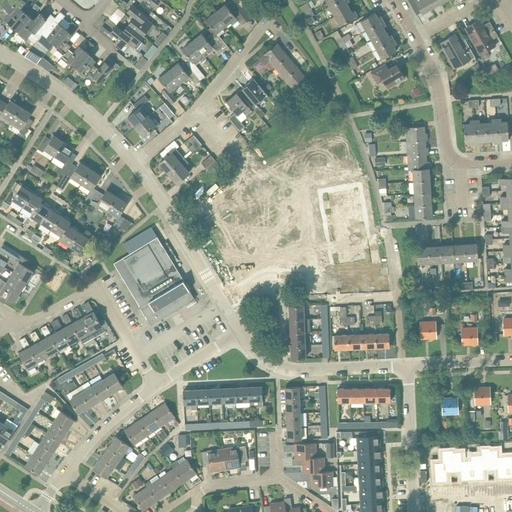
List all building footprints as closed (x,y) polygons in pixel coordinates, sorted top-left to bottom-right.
[(8,0),(0,9),(7,15),(9,13),(14,17),(20,9),(21,9),(26,2),(23,0),(15,0),(13,4),(8,0)] [(142,0),(140,3),(152,12),(161,0),(142,0)] [(311,0),(300,7),(304,14),(307,19),(312,17),(315,15),(312,10),(311,10),(310,9),(314,6),(311,0)] [(341,0),(329,7),(335,16),(349,8),(347,4),(349,2),(348,0),(341,0)] [(408,0),(417,15),(421,13),(422,14),(432,9),(426,0),(408,0)] [(426,0),(432,9),(441,3),(439,0),(426,0)] [(127,12),(134,17),(142,23),(146,19),(152,12),(140,3),(137,8),(133,4),(127,12)] [(225,5),(215,13),(225,27),(230,23),(232,25),(238,21),(242,26),(247,22),(238,11),(233,14),(225,5)] [(349,8),(335,16),(340,26),(357,16),(354,11),(352,12),(349,8)] [(11,26),(15,29),(27,14),(21,9),(20,9),(14,17),(9,13),(7,15),(2,22),(9,28),(11,26)] [(53,44),(65,29),(59,23),(65,16),(60,12),(40,37),(47,43),(49,40),(53,44)] [(47,19),(40,13),(34,20),(28,28),(32,32),(31,34),(38,40),(55,18),(51,14),(47,19)] [(212,33),(209,35),(223,52),(228,48),(219,36),(224,32),(222,29),(225,27),(215,13),(206,20),(212,27),(209,30),(212,33)] [(361,21),(366,31),(383,21),(380,16),(378,17),(375,13),(361,21)] [(25,41),(31,34),(32,32),(28,28),(34,20),(27,14),(15,29),(20,33),(18,35),(25,41)] [(134,17),(129,24),(144,36),(147,31),(150,33),(155,26),(146,19),(142,23),(134,17)] [(466,28),(471,37),(480,54),(481,53),(480,52),(489,46),(488,44),(487,43),(498,37),(490,22),(483,25),(480,20),(466,28)] [(366,31),(371,40),(386,32),(383,28),(386,26),(383,21),(366,31)] [(335,32),(340,29),(337,22),(331,24),(335,32)] [(129,24),(123,31),(131,37),(127,42),(130,44),(137,50),(142,42),(140,41),(144,36),(129,24)] [(123,31),(116,25),(110,33),(118,39),(114,43),(124,51),(130,44),(127,42),(131,37),(123,31)] [(346,25),(341,29),(345,34),(350,30),(346,25)] [(56,50),(63,56),(69,50),(71,47),(67,43),(73,35),(65,29),(53,44),(58,48),(56,50)] [(323,36),(320,30),(315,33),(318,39),(323,36)] [(371,40),(377,50),(394,40),(391,35),(388,36),(386,32),(371,40)] [(202,34),(191,42),(205,60),(206,59),(205,58),(209,55),(209,54),(214,50),(219,55),(223,52),(209,35),(205,38),(202,34)] [(440,43),(448,57),(454,69),(475,58),(464,38),(459,40),(455,34),(440,43)] [(336,41),(339,46),(344,43),(341,38),(336,41)] [(339,46),(342,51),(345,55),(350,53),(347,48),(353,45),(350,40),(345,43),(344,43),(339,46)] [(377,50),(382,59),(397,51),(394,47),(397,45),(394,40),(377,50)] [(186,54),(181,57),(190,69),(195,65),(201,61),(202,63),(205,60),(191,42),(182,49),(186,54)] [(153,44),(149,49),(154,52),(158,48),(157,48),(154,45),(153,44)] [(270,61),(275,68),(288,57),(277,44),(260,59),(265,65),(270,61)] [(70,63),(74,66),(86,51),(79,45),(73,53),(69,50),(63,56),(61,59),(68,65),(70,63)] [(84,78),(87,75),(92,68),(87,65),(93,57),(86,51),(74,66),(79,70),(77,72),(84,78)] [(142,56),(135,65),(140,70),(148,60),(142,56)] [(348,61),(353,70),(356,68),(358,67),(355,62),(358,60),(356,56),(348,61)] [(275,68),(285,80),(298,69),(288,57),(275,68)] [(92,68),(87,75),(93,81),(95,79),(100,82),(112,67),(105,62),(99,69),(94,65),(92,68)] [(178,63),(167,72),(178,85),(183,81),(185,84),(191,79),(195,85),(199,81),(190,70),(186,73),(178,63)] [(195,65),(190,70),(199,81),(205,77),(195,65)] [(378,84),(384,80),(388,88),(405,79),(397,65),(388,70),(385,65),(371,73),(378,84)] [(353,70),(350,71),(349,72),(353,80),(360,76),(356,68),(353,70)] [(298,69),(285,80),(294,93),(301,88),(309,81),(298,69)] [(178,85),(167,72),(159,79),(167,88),(162,92),(172,103),(176,100),(172,94),(177,90),(175,88),(178,85)] [(254,110),(259,116),(261,118),(265,115),(257,105),(268,96),(269,97),(260,87),(254,79),(243,89),(255,104),(252,107),(254,110)] [(268,83),(263,88),(267,92),(272,88),(268,83)] [(268,94),(272,99),(279,93),(276,89),(268,94)] [(247,106),(249,105),(243,97),(241,99),(237,93),(227,102),(238,115),(242,111),(247,116),(252,112),(247,106)] [(128,118),(135,127),(148,116),(145,112),(147,110),(143,105),(149,101),(145,96),(133,105),(137,110),(128,118)] [(0,116),(1,115),(11,122),(20,107),(10,100),(7,105),(2,101),(0,104),(0,116)] [(160,107),(163,111),(169,119),(174,115),(164,103),(160,107)] [(21,129),(20,131),(25,134),(34,122),(28,118),(31,114),(20,107),(11,122),(21,129)] [(245,127),(234,114),(229,118),(240,131),(245,127)] [(148,116),(135,127),(143,137),(159,124),(154,118),(151,120),(148,116)] [(486,123),(487,142),(494,141),(494,144),(498,144),(496,119),(491,119),(491,122),(486,123)] [(496,119),(498,144),(502,144),(502,141),(509,140),(508,130),(507,121),(501,122),(501,119),(496,119)] [(475,121),(476,145),(480,145),(480,142),(487,142),(486,123),(480,123),(480,120),(475,121)] [(472,145),(476,145),(475,121),(470,121),(470,124),(464,124),(465,143),(472,143),(472,145)] [(288,149),(284,151),(291,168),(296,166),(299,173),(309,169),(307,164),(324,157),(326,162),(336,157),(333,150),(338,148),(331,131),(326,133),(323,126),(312,130),(314,135),(298,142),(296,137),(285,142),(288,149)] [(407,140),(427,139),(427,136),(425,136),(424,126),(406,128),(406,135),(407,140)] [(55,157),(64,142),(54,135),(51,140),(46,137),(38,149),(42,152),(44,150),(55,157)] [(160,163),(168,173),(185,159),(192,153),(202,145),(194,135),(189,139),(193,144),(188,148),(190,151),(183,157),(177,149),(179,147),(174,141),(159,154),(164,159),(160,163)] [(407,153),(428,152),(428,150),(426,150),(425,141),(427,141),(427,139),(407,140),(407,142),(409,142),(409,148),(407,149),(407,153)] [(57,186),(58,187),(72,164),(67,161),(75,149),(64,142),(55,157),(64,163),(58,174),(63,177),(57,186)] [(408,165),(427,164),(426,155),(428,155),(428,152),(407,153),(407,156),(410,155),(410,163),(408,163),(408,165)] [(40,169),(44,162),(32,155),(28,162),(40,169)] [(211,155),(203,162),(200,164),(204,169),(215,160),(211,155)] [(375,158),(375,166),(385,165),(385,158),(375,158)] [(185,159),(168,173),(177,184),(185,177),(189,174),(184,168),(189,163),(185,159)] [(70,178),(81,184),(90,169),(80,163),(77,167),(72,164),(58,187),(63,190),(70,178)] [(413,178),(430,177),(429,164),(427,164),(408,165),(408,170),(413,169),(413,178)] [(84,201),(90,205),(98,191),(93,188),(101,176),(90,169),(81,184),(90,190),(84,201)] [(430,177),(413,178),(414,183),(414,192),(430,191),(430,177)] [(506,185),(507,190),(511,190),(511,177),(499,179),(499,185),(506,185)] [(12,188),(5,200),(11,203),(12,200),(21,206),(23,207),(32,193),(22,186),(16,182),(12,188)] [(231,185),(216,194),(217,196),(221,202),(229,197),(234,205),(248,197),(242,188),(235,192),(231,185)] [(352,189),(340,191),(343,205),(354,203),(360,202),(359,198),(354,199),(352,189)] [(96,206),(107,212),(116,197),(106,190),(103,195),(98,191),(90,205),(95,208),(96,206)] [(500,197),(500,203),(511,202),(511,190),(507,190),(507,196),(500,197)] [(330,203),(325,204),(325,208),(331,207),(343,205),(340,191),(329,193),(330,203)] [(414,194),(415,205),(431,204),(430,191),(409,192),(409,194),(414,194)] [(23,207),(33,213),(40,202),(42,199),(32,193),(23,207)] [(216,194),(198,204),(203,212),(198,215),(199,215),(204,224),(217,216),(212,207),(221,202),(217,196),(216,194)] [(117,218),(111,228),(117,231),(125,219),(120,215),(127,203),(116,197),(107,212),(117,218)] [(239,214),(231,219),(236,227),(253,217),(248,209),(253,207),(248,197),(234,205),(239,214)] [(30,218),(41,224),(50,209),(40,202),(33,213),(30,218)] [(508,209),(508,214),(511,214),(511,202),(500,203),(501,209),(508,209)] [(354,203),(343,205),(345,219),(362,216),(362,212),(356,213),(354,203)] [(415,205),(415,208),(416,218),(432,217),(431,204),(415,205)] [(333,217),(327,218),(327,222),(345,219),(343,205),(331,207),(333,217)] [(41,224),(51,230),(61,216),(50,209),(41,224)] [(6,217),(13,222),(16,218),(18,215),(11,211),(9,214),(6,217)] [(501,221),(502,227),(511,226),(511,214),(508,214),(508,220),(501,221)] [(51,230),(61,236),(68,225),(69,226),(71,222),(61,216),(51,230)] [(217,216),(204,224),(209,233),(214,230),(219,238),(236,227),(231,219),(222,224),(217,216)] [(362,216),(345,219),(347,233),(359,231),(357,221),(363,220),(362,216)] [(253,217),(236,227),(241,236),(250,231),(255,239),(268,231),(262,222),(258,225),(253,217)] [(13,222),(20,226),(23,223),(16,218),(13,222)] [(345,219),(327,222),(328,226),(334,225),(335,234),(347,233),(345,219)] [(59,240),(68,246),(78,231),(69,226),(68,225),(61,236),(59,240)] [(509,233),(510,239),(511,238),(511,226),(502,227),(502,233),(509,233)] [(236,227),(219,238),(223,246),(219,248),(219,249),(224,258),(237,250),(232,241),(241,236),(236,227)] [(68,246),(71,248),(80,253),(89,238),(78,231),(68,246)] [(260,247),(251,253),(256,261),(273,251),(269,243),(273,240),(268,231),(255,239),(260,247)] [(359,231),(347,233),(349,246),(367,243),(366,239),(360,240),(359,231)] [(337,244),(331,245),(332,249),(349,246),(347,233),(335,234),(337,244)] [(22,237),(29,242),(32,238),(25,234),(22,237)] [(114,264),(140,307),(151,326),(195,300),(184,281),(157,237),(114,264)] [(29,242),(36,246),(39,242),(32,238),(29,242)] [(503,245),(503,251),(511,250),(511,238),(510,239),(510,244),(503,245)] [(367,243),(349,246),(352,260),(363,258),(362,248),(367,247),(367,243)] [(19,263),(13,273),(27,282),(34,271),(27,267),(30,261),(3,244),(0,249),(15,260),(19,263)] [(52,248),(65,256),(68,252),(55,244),(52,248)] [(477,244),(465,245),(466,261),(478,260),(477,244)] [(453,245),(441,246),(442,262),(454,261),(453,245)] [(465,245),(453,245),(454,261),(466,261),(465,245)] [(42,250),(50,255),(52,251),(45,246),(42,250)] [(349,246),(332,249),(333,253),(338,252),(340,262),(352,260),(349,246)] [(441,246),(429,247),(429,263),(442,262),(441,246)] [(429,263),(429,247),(416,247),(417,264),(429,263)] [(237,250),(224,258),(230,267),(234,264),(239,272),(256,261),(251,253),(243,258),(237,250)] [(511,257),(511,263),(511,262),(511,250),(503,251),(504,257),(511,257)] [(59,260),(67,266),(69,262),(61,257),(59,260)] [(13,273),(6,283),(21,292),(27,282),(13,273)] [(3,281),(0,286),(0,300),(4,303),(7,298),(14,302),(21,292),(6,283),(3,281)] [(88,314),(83,317),(93,338),(105,331),(104,330),(109,327),(104,319),(99,322),(88,302),(83,305),(88,314)] [(443,303),(436,303),(437,315),(444,315),(443,303)] [(290,306),(290,320),(304,319),(303,306),(290,306)] [(340,310),(341,325),(347,325),(347,318),(346,307),(340,307),(331,307),(331,315),(335,315),(335,311),(340,310)] [(72,323),(80,338),(83,344),(93,338),(83,317),(78,308),(73,311),(78,320),(72,323)] [(62,329),(69,344),(71,347),(77,343),(75,341),(80,338),(72,323),(67,314),(62,317),(67,326),(62,329)] [(291,333),(304,332),(310,332),(309,319),(304,319),(290,320),(291,333)] [(51,335),(59,350),(60,353),(66,349),(65,347),(69,344),(62,329),(57,320),(51,323),(57,332),(51,335)] [(436,338),(435,322),(421,322),(421,338),(436,338)] [(46,338),(41,341),(49,356),(50,358),(56,355),(54,353),(59,350),(51,335),(46,326),(41,329),(46,338)] [(462,328),(462,334),(463,344),(478,344),(477,334),(477,328),(462,328)] [(36,344),(30,347),(40,365),(46,362),(44,359),(49,356),(41,341),(35,332),(30,334),(36,344)] [(304,332),(291,333),(291,346),(305,345),(304,332)] [(389,333),(375,334),(376,348),(390,347),(389,333)] [(362,334),(348,335),(348,349),(362,349),(362,334)] [(375,334),(362,334),(362,349),(376,348),(375,334)] [(334,336),(334,340),(335,350),(348,349),(348,335),(334,336)] [(19,353),(23,360),(29,371),(35,367),(34,365),(38,362),(39,365),(40,365),(30,347),(25,337),(20,340),(25,350),(19,353)] [(305,345),(291,346),(292,359),(305,358),(305,345)] [(104,355),(106,359),(116,352),(114,349),(104,355)] [(91,360),(94,365),(106,359),(104,355),(103,353),(91,360)] [(80,366),(83,371),(94,365),(91,360),(80,366)] [(20,376),(18,372),(19,369),(17,365),(11,369),(14,374),(15,374),(17,378),(20,376)] [(69,372),(72,377),(83,371),(80,366),(69,372)] [(57,379),(60,384),(72,377),(69,372),(57,379)] [(114,373),(103,380),(112,393),(123,387),(114,373)] [(103,380),(92,387),(101,400),(112,393),(103,380)] [(92,387),(81,393),(89,407),(101,400),(92,387)] [(249,387),(236,388),(236,402),(249,401),(249,387)] [(262,387),(249,387),(249,401),(253,401),(263,400),(262,387)] [(285,388),(286,401),(299,400),(299,387),(285,388)] [(236,388),(223,389),(223,402),(236,402),(236,388)] [(364,389),(364,402),(377,402),(377,388),(364,389)] [(377,388),(377,402),(390,402),(390,388),(377,388)] [(475,388),(475,398),(476,404),(490,403),(490,398),(490,388),(475,388)] [(210,389),(196,390),(197,404),(198,404),(209,403),(210,403),(210,389)] [(223,389),(210,389),(210,403),(223,402),(223,389)] [(338,402),(351,402),(351,389),(338,389),(338,402)] [(351,389),(351,402),(364,402),(364,389),(351,389)] [(184,404),(191,404),(191,410),(197,409),(197,404),(196,390),(183,391),(184,404)] [(34,409),(38,412),(46,400),(50,403),(54,397),(45,391),(41,398),(34,409)] [(70,400),(73,405),(78,414),(89,407),(81,393),(70,400)] [(4,401),(15,408),(18,403),(7,396),(4,401)] [(457,398),(448,398),(442,398),(443,414),(453,414),(458,414),(458,408),(457,398)] [(286,401),(287,414),(300,413),(299,400),(286,401)] [(15,408),(20,411),(17,417),(22,420),(29,410),(18,403),(15,408)] [(165,403),(152,412),(161,426),(175,417),(165,403)] [(27,420),(31,423),(38,412),(34,409),(27,420)] [(184,410),(185,424),(195,423),(195,419),(189,419),(189,410),(184,410)] [(397,418),(397,410),(386,411),(386,419),(397,418)] [(61,411),(54,422),(67,431),(74,420),(61,411)] [(152,412),(138,421),(148,436),(161,426),(152,412)] [(287,414),(287,427),(300,426),(300,413),(287,414)] [(377,422),(364,422),(364,428),(377,428),(377,415),(377,422)] [(351,416),(351,422),(351,428),(364,428),(364,422),(357,422),(357,416),(351,416)] [(318,427),(319,418),(310,417),(308,426),(318,427)] [(198,424),(198,430),(212,429),(211,423),(211,418),(207,418),(207,423),(198,424)] [(20,431),(24,434),(31,423),(27,420),(20,431)] [(125,431),(130,439),(134,445),(148,436),(138,421),(125,431)] [(54,422),(47,433),(60,442),(67,431),(54,422)] [(0,429),(0,441),(6,445),(15,431),(4,424),(0,429)] [(287,427),(288,440),(301,440),(300,426),(287,427)] [(13,442),(17,445),(24,434),(20,431),(13,442)] [(168,437),(164,432),(158,436),(162,441),(168,437)] [(47,433),(40,444),(53,452),(60,442),(47,433)] [(379,436),(357,437),(358,451),(380,449),(379,436)] [(116,437),(109,447),(122,456),(129,446),(116,437)] [(5,452),(10,456),(17,445),(13,442),(5,452)] [(295,458),(295,459),(324,458),(324,457),(316,457),(316,443),(305,444),(295,444),(295,451),(297,451),(298,458),(295,458)] [(40,444),(33,455),(46,463),(53,452),(40,444)] [(246,446),(222,449),(225,467),(233,466),(233,469),(240,468),(239,462),(248,461),(246,446)] [(109,447),(101,458),(114,467),(122,456),(109,447)] [(201,452),(202,455),(203,465),(210,464),(211,472),(218,471),(218,469),(225,467),(222,449),(201,452)] [(380,449),(358,451),(358,464),(381,463),(380,449)] [(481,460),(472,461),(473,480),(484,479),(483,470),(491,470),(489,450),(481,451),(481,460)] [(498,450),(489,450),(491,470),(497,470),(498,478),(509,478),(508,459),(509,458),(508,456),(498,457),(498,450)] [(461,452),(453,453),(454,472),(461,472),(461,481),(473,480),(472,461),(462,461),(461,452)] [(443,463),(434,463),(435,482),(447,482),(447,473),(454,472),(453,453),(442,453),(443,463)] [(133,464),(138,468),(145,457),(141,454),(133,464)] [(33,455),(26,465),(26,466),(39,474),(46,463),(33,455)] [(94,468),(106,478),(114,467),(101,458),(94,468)] [(304,472),(304,473),(333,472),(333,471),(325,472),(324,458),(295,459),(303,459),(303,465),(306,465),(306,472),(304,472)] [(186,460),(173,469),(183,483),(196,474),(186,460)] [(381,463),(358,464),(359,477),(381,476),(381,463)] [(125,475),(130,478),(138,468),(133,464),(125,475)] [(173,469),(160,478),(170,492),(183,483),(173,469)] [(333,472),(304,473),(312,473),(312,479),(314,479),(315,486),(312,486),(312,487),(333,486),(333,476),(333,472)] [(210,474),(211,483),(225,483),(225,474),(210,474)] [(118,486),(123,489),(130,478),(125,475),(118,486)] [(381,476),(359,477),(360,491),(382,489),(381,476)] [(160,478),(147,487),(157,501),(170,492),(160,478)] [(147,487),(142,491),(133,497),(143,511),(157,501),(147,487)] [(382,489),(360,491),(361,504),(383,503),(382,489)] [(233,496),(233,504),(251,503),(251,496),(233,496)] [(285,511),(284,501),(284,502),(284,504),(277,505),(277,503),(270,504),(270,506),(264,507),(264,511),(285,511)] [(300,511),(300,507),(299,507),(300,510),(293,511),(292,508),(286,509),(285,501),(284,501),(285,511),(300,511)] [(383,511),(383,503),(361,504),(361,511),(383,511)]
